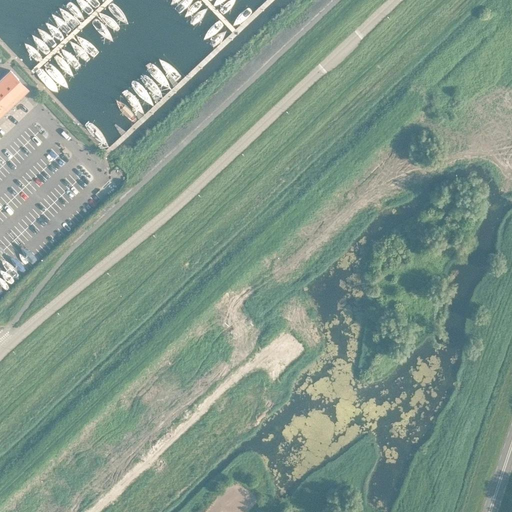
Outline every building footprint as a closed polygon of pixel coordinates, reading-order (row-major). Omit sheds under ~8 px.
[(23,85),(24,85),(15,76),(0,90),(0,124),(27,99),(19,90),(23,85)] [(344,130),(335,138),(350,154),(359,146),(344,130)] [(335,138),(327,147),(342,163),(350,154),(335,138)] [(312,167),(303,176),(318,192),(327,183),(312,167)] [(279,186),(270,194),(285,210),(294,202),(279,186)] [(270,194),(262,202),(277,218),(285,210),(270,194)] [(232,225),(223,233),(238,248),(247,240),(232,225)] [(223,233),(215,241),(229,257),(238,248),(223,233)] [(190,259),(181,267),(196,283),(204,275),(190,259)] [(181,267),(172,276),(187,291),(196,283),(181,267)] [(164,294),(155,302),(170,318),(179,310),(164,294)] [(133,314),(124,323),(139,338),(148,330),(133,314)] [(124,323),(116,331),(131,347),(139,338),(124,323)] [(249,326),(239,334),(252,351),(262,343),(249,326)] [(320,331),(310,338),(322,356),(332,349),(320,331)] [(216,347),(207,355),(222,371),(231,363),(216,347)] [(101,350),(92,359),(107,374),(116,366),(101,350)] [(292,355),(281,362),(293,380),(304,373),(292,355)] [(92,359),(83,367),(98,383),(107,374),(92,359)] [(195,372),(187,380),(203,395),(211,387),(195,372)] [(261,372),(252,380),(266,397),(275,389),(261,372)] [(187,380),(179,389),(195,404),(203,395),(187,380)] [(63,390),(54,398),(69,414),(78,405),(63,390)] [(239,397),(230,405),(245,421),(254,412),(239,397)] [(54,398),(46,406),(61,422),(69,414),(54,398)] [(157,403),(149,412),(165,426),(173,417),(157,403)] [(230,405),(221,414),(237,429),(245,421),(230,405)] [(149,412),(141,421),(157,435),(165,426),(149,412)] [(30,425),(21,433),(36,448),(44,440),(30,425)] [(202,430),(194,440),(210,454),(218,444),(202,430)] [(21,433),(12,441),(27,457),(36,448),(21,433)] [(118,457),(108,465),(122,481),(131,474),(118,457)] [(0,463),(0,479),(8,472),(0,463)] [(88,470),(79,477),(92,494),(102,487),(88,470)] [(79,477),(69,484),(83,502),(92,494),(79,477)]
